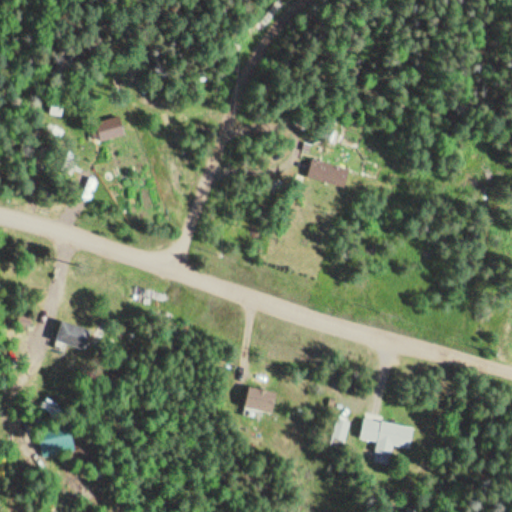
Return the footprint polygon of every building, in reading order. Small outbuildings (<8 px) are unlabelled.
[(97,144),(124,135),(117,116),(90,125),(97,144)] [(303,178),(342,188),(347,170),(308,159),(303,178)] [(55,321),(49,341),(83,351),(89,332),(55,321)] [(238,408),(269,414),(273,393),(241,388),(238,408)] [(412,428),(358,419),(355,440),(408,448),(412,428)]
